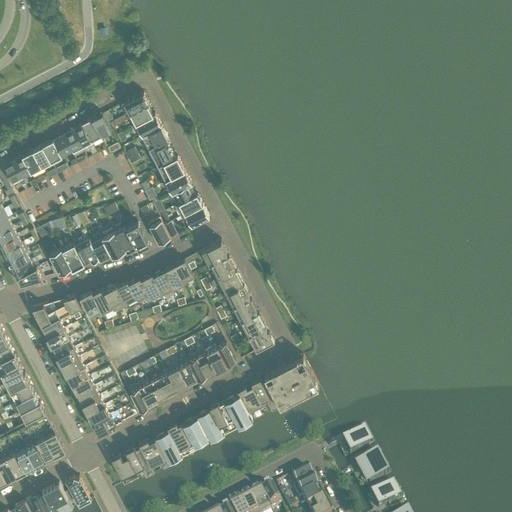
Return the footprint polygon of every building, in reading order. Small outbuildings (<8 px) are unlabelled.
[(144,90),(124,100),(130,111),(149,101),(144,90)] [(136,122),(155,112),(153,113),(148,102),(150,101),(149,101),(130,111),(136,122)] [(103,111),(92,117),(102,135),(101,134),(112,128),(103,111)] [(142,134),(162,124),(155,112),(136,122),(142,134)] [(102,135),(92,117),(82,122),(93,143),(92,140),(102,135)] [(93,143),(82,122),(72,127),(83,148),(93,143)] [(149,147),(168,137),(162,124),(142,134),(149,147)] [(83,148),(72,127),(63,132),(74,153),(83,148)] [(74,153),(63,132),(53,137),(62,154),(71,149),(73,153),(74,153)] [(62,154),(53,137),(43,143),(51,160),(62,154)] [(168,137),(149,147),(158,165),(178,154),(176,155),(167,138),(168,137)] [(51,160),(43,143),(33,148),(42,165),(51,160)] [(135,146),(124,152),(128,158),(138,152),(135,146)] [(42,165),(33,148),(22,154),(31,171),(42,165)] [(31,171),(22,154),(13,159),(23,178),(22,175),(31,171)] [(166,179),(185,169),(178,154),(158,165),(166,179)] [(23,178),(13,159),(3,164),(14,183),(23,178)] [(172,191),(192,181),(185,169),(166,179),(172,191)] [(141,182),(145,189),(150,187),(146,180),(141,182)] [(176,203),(197,192),(195,193),(190,182),(192,181),(172,191),(178,202),(176,203)] [(159,198),(156,192),(148,196),(150,199),(154,197),(156,200),(159,198)] [(182,214),(203,203),(197,192),(176,203),(182,214)] [(210,215),(203,203),(182,214),(185,212),(192,225),(210,215)] [(0,219),(8,215),(4,207),(0,208),(0,219)] [(95,208),(90,210),(94,217),(99,215),(95,208)] [(161,211),(167,221),(170,220),(164,209),(161,211)] [(87,217),(84,211),(77,213),(81,220),(87,217)] [(77,213),(71,216),(76,225),(82,222),(81,220),(77,213)] [(0,230),(13,224),(8,215),(0,219),(0,230)] [(171,236),(164,223),(160,215),(148,221),(159,242),(171,236)] [(61,217),(49,220),(53,229),(59,226),(61,228),(66,225),(61,217)] [(138,219),(128,225),(139,246),(138,246),(139,248),(150,242),(138,219)] [(170,220),(167,221),(164,223),(171,236),(177,232),(171,219),(170,220)] [(0,241),(17,232),(13,224),(0,230),(0,241)] [(139,246),(128,225),(127,224),(116,230),(126,249),(125,249),(127,252),(138,246),(139,246)] [(126,249),(116,230),(116,229),(103,236),(112,253),(111,254),(113,256),(125,249),(126,249)] [(112,253),(103,236),(100,231),(89,237),(100,257),(101,259),(111,254),(112,253)] [(22,241),(21,240),(17,232),(0,241),(0,243),(4,250),(22,241)] [(100,257),(89,237),(76,244),(85,261),(84,261),(85,262),(91,259),(92,261),(100,257)] [(212,262),(230,253),(221,238),(201,248),(209,263),(212,262)] [(26,249),(26,250),(28,249),(24,239),(21,240),(22,241),(4,250),(8,259),(26,249)] [(85,261),(76,244),(74,241),(62,247),(72,265),(71,265),(73,267),(84,261),(85,261)] [(72,265),(62,247),(62,245),(50,252),(55,262),(60,271),(71,265),(72,265)] [(13,267),(31,258),(26,250),(26,249),(8,259),(13,267)] [(219,277),(237,268),(230,253),(212,262),(219,277)] [(194,275),(185,257),(175,262),(184,281),(194,275)] [(35,266),(31,258),(13,267),(17,276),(35,266)] [(194,260),(188,263),(191,268),(197,266),(194,260)] [(60,271),(55,262),(51,265),(55,273),(60,271)] [(184,281),(175,262),(164,268),(175,289),(186,283),(184,281)] [(21,283),(45,275),(39,264),(35,266),(17,276),(21,283)] [(175,289),(164,268),(154,273),(164,294),(165,295),(175,289)] [(227,291),(245,282),(237,268),(219,277),(227,291)] [(164,294),(154,273),(152,271),(146,274),(141,277),(150,293),(149,294),(152,300),(153,300),(163,294),(164,295),(165,295),(164,294)] [(150,293),(141,277),(140,275),(129,281),(137,297),(139,299),(150,293)] [(206,276),(201,279),(204,284),(209,281),(206,276)] [(137,297),(129,281),(128,278),(122,282),(118,284),(127,302),(137,297)] [(127,302),(118,284),(116,281),(111,284),(105,287),(116,308),(117,310),(128,304),(127,302)] [(212,287),(209,281),(204,284),(206,290),(212,287)] [(234,306),(252,296),(245,282),(227,291),(234,306)] [(116,308),(105,287),(104,285),(98,288),(93,291),(104,311),(105,314),(116,308)] [(104,311),(93,291),(92,289),(80,295),(92,318),(104,311)] [(81,304),(75,293),(53,300),(57,308),(60,315),(72,309),(81,304)] [(242,320),(260,310),(252,296),(234,306),(242,320)] [(39,317),(57,308),(53,300),(33,306),(39,317)] [(110,358),(81,304),(72,309),(60,315),(65,324),(70,334),(75,343),(80,353),(85,362),(90,372),(95,382),(100,391),(105,401),(110,410),(112,413),(114,417),(114,416),(117,420),(117,421),(119,420),(130,415),(131,414),(137,411),(135,406),(113,366),(112,363),(111,360),(110,358)] [(216,307),(219,313),(224,310),(221,305),(216,307)] [(42,324),(60,315),(57,308),(39,317),(42,324)] [(227,315),(224,310),(219,313),(221,318),(227,315)] [(249,333),(267,324),(260,310),(242,320),(249,333)] [(65,324),(60,315),(42,324),(47,334),(65,324)] [(52,343),(70,334),(65,324),(47,334),(52,343)] [(256,348),(274,339),(267,324),(249,333),(256,348)] [(5,333),(0,335),(0,347),(10,342),(9,341),(8,338),(5,333)] [(231,336),(233,341),(239,338),(236,333),(231,336)] [(57,353),(75,343),(70,334),(52,343),(57,353)] [(242,344),(239,338),(233,341),(236,347),(242,344)] [(226,340),(218,344),(227,361),(226,362),(227,364),(236,359),(226,340)] [(227,361),(218,344),(216,341),(205,346),(216,367),(226,362),(227,361)] [(10,342),(0,347),(0,359),(15,352),(14,352),(12,348),(9,343),(10,343),(10,342)] [(62,362),(80,353),(75,343),(57,353),(62,362)] [(216,367),(205,346),(196,351),(207,372),(216,367)] [(207,372),(196,351),(186,356),(197,377),(198,379),(207,374),(207,372)] [(0,359),(0,372),(20,362),(19,361),(17,357),(15,352),(0,359)] [(67,372),(85,362),(80,353),(62,362),(67,372)] [(319,383),(305,356),(303,353),(264,373),(267,378),(280,403),(280,404),(313,387),(319,383)] [(197,377),(186,356),(177,361),(188,382),(197,377)] [(188,382),(177,361),(166,367),(168,370),(177,387),(188,382)] [(20,362),(0,372),(0,373),(1,372),(6,381),(25,371),(24,371),(23,369),(22,367),(20,362)] [(73,382),(90,372),(85,362),(67,372),(73,382)] [(177,387),(168,370),(159,375),(168,392),(177,387)] [(25,371),(6,381),(11,391),(30,381),(29,379),(28,376),(25,371)] [(78,391),(95,382),(90,372),(73,382),(78,391)] [(168,392),(159,375),(150,380),(159,397),(168,392)] [(159,397),(150,380),(148,376),(137,382),(148,403),(159,397)] [(280,403),(267,378),(262,380),(260,378),(251,382),(253,385),(254,385),(262,401),(267,399),(272,408),(280,403)] [(30,381),(11,391),(16,400),(35,390),(32,385),(30,381)] [(83,401),(100,391),(95,382),(78,391),(78,392),(76,393),(78,397),(80,396),(83,401)] [(148,403),(137,382),(128,387),(140,409),(149,404),(148,403)] [(254,385),(253,385),(247,388),(246,385),(237,390),(239,392),(250,413),(264,405),(262,401),(254,385)] [(35,390),(16,400),(21,410),(40,400),(40,399),(40,400),(39,400),(37,396),(35,391),(35,390)] [(88,410),(105,401),(100,391),(83,401),(88,410)] [(250,413),(239,392),(225,399),(236,420),(250,413)] [(236,420),(225,399),(220,402),(218,400),(209,404),(211,407),(221,427),(222,427),(225,432),(239,425),(236,420)] [(40,400),(21,410),(26,420),(44,411),(45,410),(43,404),(41,402),(40,400)] [(102,415),(110,410),(105,401),(88,410),(94,422),(104,417),(102,415)] [(221,427),(211,407),(197,414),(208,434),(221,427)] [(0,458),(7,454),(17,449),(24,445),(26,444),(36,439),(45,434),(55,429),(45,410),(44,411),(26,420),(14,426),(10,428),(9,429),(0,433),(0,458)] [(98,431),(117,421),(117,420),(114,416),(114,417),(112,413),(110,410),(102,415),(104,417),(94,422),(98,431)] [(208,434),(197,414),(183,421),(194,442),(208,434)] [(194,442),(183,421),(178,424),(176,422),(167,426),(169,429),(180,449),(194,442)] [(55,429),(45,434),(56,453),(57,452),(60,451),(66,448),(55,429)] [(169,429),(155,436),(166,457),(180,449),(169,429)] [(370,444),(362,429),(343,439),(350,454),(370,444)] [(45,434),(36,439),(46,458),(48,457),(50,456),(55,453),(55,454),(56,453),(45,434)] [(166,457),(155,436),(149,439),(148,437),(139,441),(141,444),(142,443),(153,463),(166,457)] [(36,439),(26,444),(36,463),(37,463),(40,461),(46,458),(36,439)] [(142,443),(141,444),(136,446),(134,444),(125,448),(127,451),(128,451),(137,467),(142,465),(146,474),(153,470),(155,469),(156,469),(155,468),(153,463),(142,443)] [(24,445),(17,449),(27,468),(29,467),(31,466),(35,464),(36,463),(26,444),(24,445)] [(17,449),(7,454),(17,473),(19,473),(22,471),(27,468),(17,449)] [(128,451),(127,451),(122,454),(120,451),(111,456),(122,475),(123,475),(136,468),(137,467),(128,451)] [(382,467),(375,453),(355,463),(359,470),(362,469),(369,483),(383,476),(379,469),(382,467)] [(7,454),(0,458),(0,463),(8,478),(10,477),(12,476),(17,473),(17,474),(17,473),(7,454)] [(293,486),(313,476),(307,466),(288,476),(293,486)] [(74,473),(66,478),(79,504),(92,498),(80,475),(74,473)] [(302,495),(318,487),(313,476),(293,486),(299,497),(302,495)] [(59,481),(43,490),(51,506),(56,503),(60,511),(64,511),(72,508),(73,507),(59,481)] [(398,498),(391,483),(371,493),(379,508),(398,498)] [(272,509),(283,504),(272,484),(262,490),(272,509)] [(308,505),(324,497),(318,487),(302,495),(308,505)] [(259,511),(266,511),(272,509),(262,490),(251,496),(259,511)] [(51,511),(40,491),(31,496),(39,511),(51,511)] [(247,511),(259,511),(251,496),(241,501),(247,511)] [(311,511),(315,511),(328,505),(324,497),(308,505),(311,511)] [(32,511),(25,499),(14,505),(18,511),(32,511)] [(233,511),(247,511),(241,501),(230,506),(233,511)]
